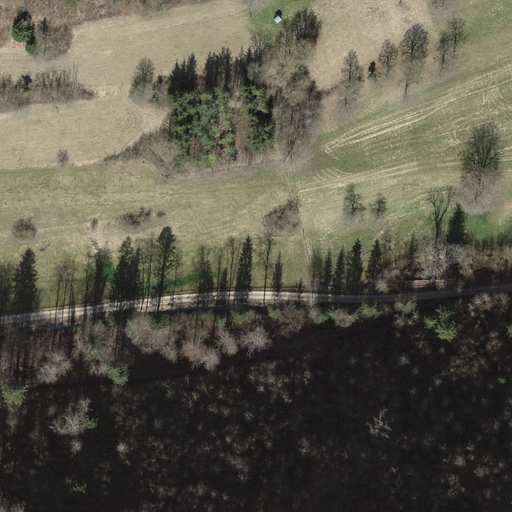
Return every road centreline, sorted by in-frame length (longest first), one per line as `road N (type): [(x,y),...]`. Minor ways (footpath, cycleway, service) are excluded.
road 1 (track): [(511,285),(361,300),(162,300),(0,319)]
road 2 (track): [(462,292),(228,364),(0,387)]
